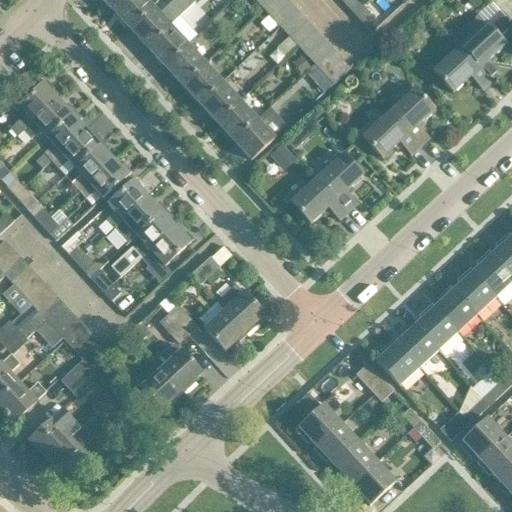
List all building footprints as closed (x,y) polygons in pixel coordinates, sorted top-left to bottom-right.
[(100,0),(111,11),(123,0),(100,0)] [(129,30),(152,9),(143,0),(123,0),(111,11),(129,30)] [(152,9),(129,30),(146,49),(169,28),(195,4),(191,0),(175,0),(158,16),(152,9)] [(263,10),(274,0),(255,0),(254,1),(263,10)] [(272,20),(289,3),(286,0),(274,0),(263,10),(272,20)] [(341,0),(355,14),(363,6),(357,0),(341,0)] [(280,29),(298,13),(289,3),(272,20),(280,29)] [(363,6),(355,14),(373,33),(381,25),(363,6)] [(289,38),(307,22),(298,13),(280,29),(289,38)] [(478,18),(452,41),(459,50),(490,84),(499,76),(487,63),(505,47),(498,39),(511,27),(499,13),(485,25),(478,18)] [(298,48),(316,31),(307,22),(289,38),(298,48)] [(163,68),(186,46),(169,28),(146,49),(163,68)] [(307,57),(324,41),(316,31),(298,48),(307,57)] [(315,67),(333,50),(324,41),(307,57),(315,67)] [(181,87),(204,65),(186,46),(163,68),(181,87)] [(325,77),(342,60),(333,50),(315,67),(325,77)] [(482,91),(490,84),(459,50),(433,73),(453,95),(470,78),(482,91)] [(334,87),(352,71),(342,60),(325,77),(334,87)] [(198,105),(221,84),(204,65),(181,87),(198,105)] [(23,133),(57,102),(50,94),(54,90),(47,82),(18,109),(25,117),(10,131),(17,139),(23,133)] [(216,124),(239,103),(221,84),(198,105),(216,124)] [(388,115),(419,149),(428,141),(416,129),(434,112),(414,91),(388,115)] [(46,140),(75,113),(69,106),(65,109),(57,102),(23,133),(31,141),(40,133),(46,140)] [(233,143),(256,121),(239,103),(216,124),(233,143)] [(51,163),(85,132),(78,124),(81,120),(75,113),(46,140),(53,147),(44,155),(51,163)] [(411,157),(419,149),(388,115),(362,139),(382,160),(399,144),(411,157)] [(256,121),(233,143),(251,162),(274,141),(256,121)] [(74,170),(103,143),(96,136),(92,140),(85,132),(51,163),(58,171),(67,163),(74,170)] [(79,194),(113,162),(105,154),(109,150),(103,143),(74,170),(80,177),(71,185),(79,194)] [(281,146),(269,158),(284,174),(296,162),(281,146)] [(316,181),(348,215),(357,207),(345,194),(362,178),(343,157),(316,181)] [(113,162),(79,194),(86,201),(95,193),(102,201),(131,174),(124,166),(120,170),(113,162)] [(0,166),(0,183),(8,176),(0,166)] [(33,196),(42,188),(27,172),(18,180),(33,196)] [(112,232),(147,199),(140,191),(144,188),(136,180),(107,207),(115,215),(105,224),(112,232)] [(340,223),(348,215),(316,181),(305,191),(291,205),(310,226),(328,210),(340,223)] [(13,198),(22,190),(14,182),(6,190),(13,198)] [(22,190),(13,198),(21,207),(30,199),(22,190)] [(147,199),(112,232),(119,239),(126,247),(165,210),(158,204),(155,207),(147,199)] [(132,249),(111,269),(120,279),(140,260),(141,261),(175,229),(168,221),(171,218),(165,210),(126,247),(136,238),(142,245),(135,252),(132,249)] [(41,229),(50,221),(42,212),(33,221),(41,229)] [(0,221),(0,227),(5,232),(12,225),(5,217),(0,221)] [(49,237),(58,229),(50,221),(41,229),(49,237)] [(66,221),(58,229),(49,237),(55,243),(72,227),(66,221)] [(175,229),(141,261),(148,269),(157,261),(164,268),(165,267),(169,271),(180,261),(177,257),(193,242),(186,234),(182,237),(175,229)] [(68,258),(77,250),(84,243),(77,235),(61,250),(68,258)] [(511,241),(510,239),(508,236),(495,248),(497,251),(491,257),(511,279),(511,241)] [(236,240),(224,250),(233,260),(245,249),(236,240)] [(0,264),(12,253),(4,244),(0,247),(0,264)] [(76,266),(84,257),(77,250),(68,258),(76,266)] [(0,274),(3,277),(20,261),(12,253),(0,264),(0,274)] [(511,279),(491,257),(489,254),(476,266),(478,269),(472,274),(472,275),(495,300),(511,284),(511,279)] [(84,257),(76,266),(84,274),(93,266),(84,257)] [(219,269),(210,259),(190,277),(200,287),(219,269)] [(10,285),(28,269),(20,261),(3,277),(10,285)] [(18,294),(35,278),(28,269),(10,285),(18,294)] [(472,275),(472,274),(470,272),(457,284),(459,286),(453,292),(476,318),(495,300),(472,275)] [(26,302),(43,286),(35,278),(18,294),(26,302)] [(104,279),(96,287),(104,295),(113,287),(104,279)] [(34,310),(51,294),(43,286),(26,302),(31,308),(34,310)] [(113,287),(104,295),(112,304),(121,296),(113,287)] [(216,305),(244,336),(264,318),(243,295),(235,287),(216,305)] [(453,292),(451,289),(438,301),(440,304),(434,310),(433,310),(457,336),(476,318),(453,292)] [(179,309),(188,299),(178,290),(169,300),(179,309)] [(41,318),(58,302),(51,294),(34,310),(39,316),(41,318)] [(49,327),(66,311),(58,302),(41,318),(46,324),(49,327)] [(225,354),(244,336),(216,305),(199,320),(206,329),(204,331),(225,354)] [(433,310),(434,310),(431,307),(419,319),(421,322),(415,327),(414,328),(438,353),(457,336),(433,310)] [(39,316),(34,310),(31,308),(10,328),(18,336),(39,316)] [(169,318),(189,338),(198,330),(178,309),(169,318)] [(58,336),(75,320),(66,311),(49,327),(58,336)] [(46,324),(41,318),(39,316),(18,336),(25,344),(46,324)] [(180,346),(189,338),(169,318),(161,326),(180,346)] [(66,345),(83,329),(75,320),(58,336),(66,345)] [(414,328),(415,327),(412,325),(400,337),(402,339),(396,345),(395,345),(419,371),(438,353),(414,328)] [(74,354),(91,338),(83,329),(66,345),(74,354)] [(82,362),(99,346),(91,338),(74,354),(82,362)] [(395,345),(396,345),(393,342),(381,354),(383,357),(376,364),(399,389),(419,371),(395,345)] [(201,375),(181,353),(173,345),(164,353),(172,361),(161,371),(181,393),(201,375)] [(90,371),(107,355),(99,346),(82,362),(83,363),(90,371)] [(0,402),(18,386),(9,377),(20,367),(11,357),(0,366),(0,402)] [(69,391),(90,371),(83,363),(62,383),(69,391)] [(129,393),(139,384),(120,364),(110,372),(129,393)] [(374,396),(386,386),(367,366),(355,377),(374,396)] [(98,380),(90,371),(69,391),(77,399),(98,380)] [(162,412),(181,393),(161,371),(141,390),(162,412)] [(511,372),(500,384),(507,391),(511,386),(511,372)] [(495,403),(507,391),(500,384),(488,395),(495,403)] [(18,386),(0,402),(0,412),(12,426),(46,395),(37,386),(26,396),(18,386)] [(386,386),(374,396),(381,404),(392,393),(386,386)] [(136,420),(122,406),(116,399),(108,407),(128,428),(136,420)] [(316,450),(342,426),(324,407),(295,433),(307,446),(310,443),(316,449),(316,450)] [(462,419),(468,427),(481,415),(475,408),(462,419)] [(413,430),(420,423),(409,411),(402,418),(413,430)] [(47,463),(84,429),(83,428),(79,431),(62,413),(29,444),(47,463)] [(457,438),(468,427),(462,419),(450,430),(457,438)] [(479,464),(505,440),(486,420),(460,444),(479,464)] [(424,442),(432,435),(420,423),(413,430),(424,442)] [(334,469),(359,445),(342,426),(316,450),(316,449),(313,452),(325,465),(328,462),(334,468),(334,469)] [(84,429),(47,463),(64,481),(84,462),(87,465),(103,450),(84,429)] [(432,435),(424,442),(432,451),(440,444),(432,435)] [(497,483),(511,469),(511,448),(505,440),(479,464),(496,483),(497,483)] [(352,488),(377,464),(359,445),(334,469),(334,468),(331,471),(343,484),(345,481),(351,487),(352,488)] [(352,488),(351,487),(349,490),(360,503),(363,500),(370,507),(395,484),(377,464),(352,488)] [(511,469),(497,483),(496,483),(511,499),(511,469)]
